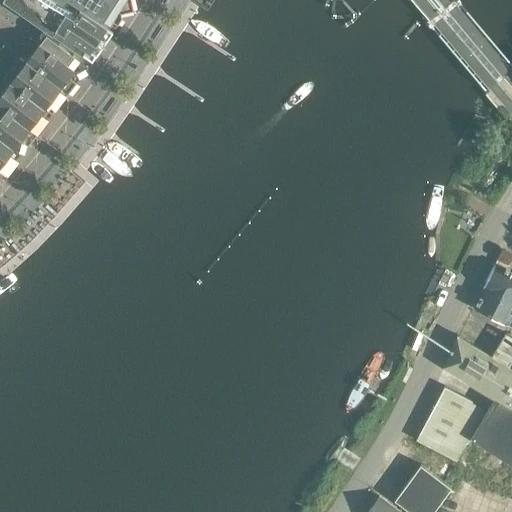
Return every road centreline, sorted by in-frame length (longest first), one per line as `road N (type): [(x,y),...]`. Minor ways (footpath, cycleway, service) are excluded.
road 1 (unclassified): [(339,511),(397,422),(511,204)]
road 2 (unclassified): [(91,98),(0,209)]
